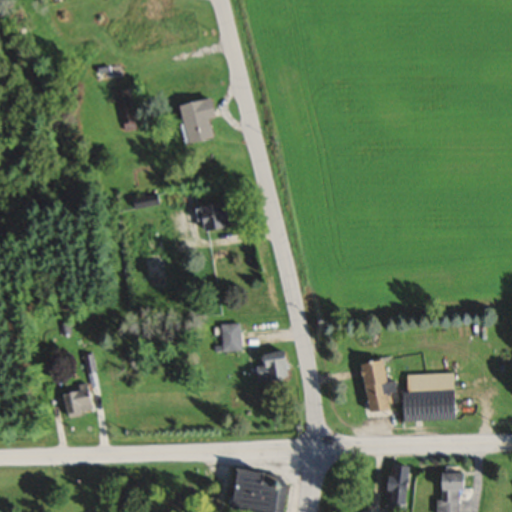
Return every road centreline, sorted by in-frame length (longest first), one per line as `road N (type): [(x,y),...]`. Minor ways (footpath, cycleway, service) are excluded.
road 1 (tertiary): [(309,511),(316,429),(307,355),(220,0)]
road 2 (tertiary): [(0,459),(511,445)]
